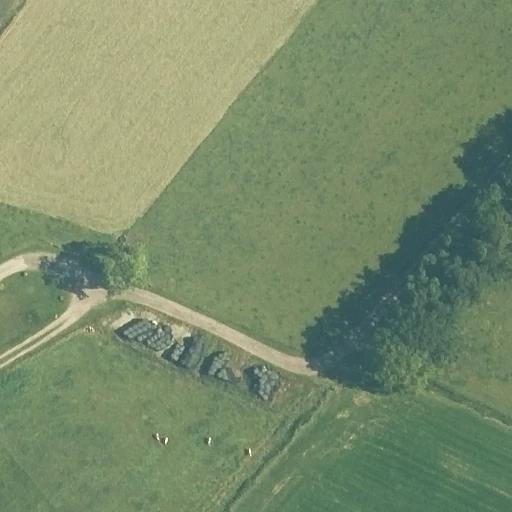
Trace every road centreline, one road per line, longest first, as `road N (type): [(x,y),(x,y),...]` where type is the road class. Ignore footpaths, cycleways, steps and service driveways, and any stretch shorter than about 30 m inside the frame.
road 1 (track): [(0,278),(38,262),(299,372),(333,361),(381,315),(511,167)]
road 2 (track): [(0,363),(75,313),(92,284)]
